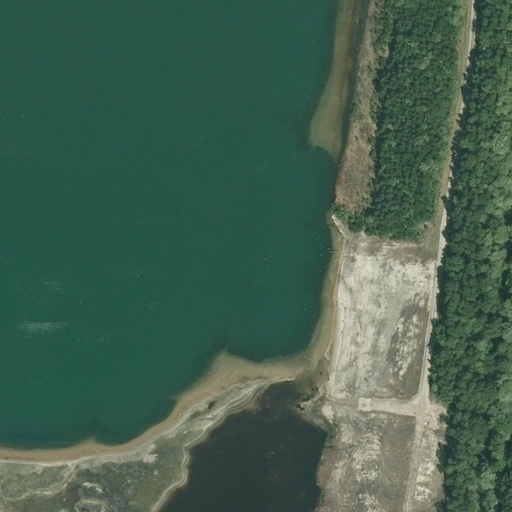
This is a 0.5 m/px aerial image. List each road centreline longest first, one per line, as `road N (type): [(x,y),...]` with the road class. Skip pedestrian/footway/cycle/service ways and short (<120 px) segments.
road 1 (track): [(472,0),(442,236),(434,246),(365,244),(303,189)]
road 2 (track): [(442,236),(422,403)]
